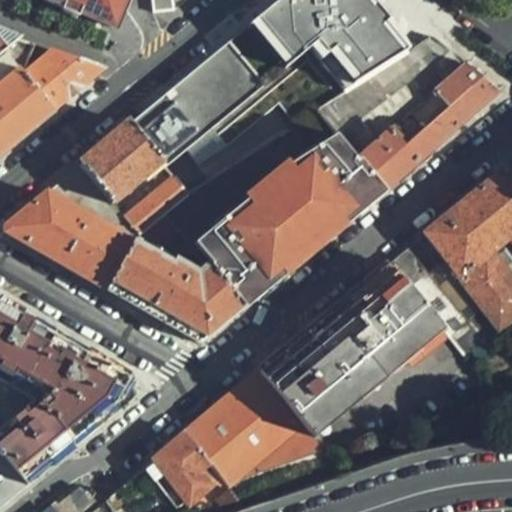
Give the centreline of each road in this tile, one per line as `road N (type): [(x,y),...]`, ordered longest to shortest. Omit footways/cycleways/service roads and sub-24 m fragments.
road 1 (residential): [(205,377),(511,129)]
road 2 (residential): [(0,261),(205,377)]
road 3 (residential): [(19,511),(68,471),(97,463),(205,377)]
road 4 (residential): [(146,71),(0,192)]
road 5 (residential): [(146,71),(0,22)]
road 6 (primary): [(367,511),(454,487),(511,481)]
